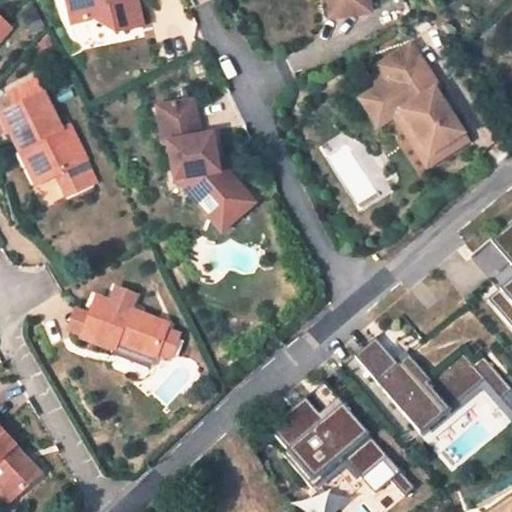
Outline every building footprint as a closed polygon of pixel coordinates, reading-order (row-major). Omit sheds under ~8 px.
[(64,0),(71,26),(93,21),(106,29),(112,28),(113,36),(114,36),(143,28),(136,0),(132,0),(127,1),(126,0),(64,0)] [(325,0),(326,10),(367,7),(366,0),(325,0)] [(438,88),(410,45),(376,66),(386,82),(368,93),(386,121),(392,117),(402,133),(410,128),(428,156),(445,145),(450,152),(466,142),(433,91),(438,88)] [(62,197),(93,180),(82,158),(64,123),(56,128),(37,92),(0,111),(0,122),(15,151),(22,147),(39,179),(50,174),(62,197)] [(358,100),(376,128),(386,121),(368,93),(358,100)] [(186,103),(151,110),(158,147),(161,146),(168,183),(171,182),(178,181),(194,198),(205,199),(214,209),(228,210),(234,218),(249,205),(220,173),(212,174),(205,137),(193,139),(186,103)] [(402,133),(425,168),(450,152),(445,145),(428,156),(410,128),(402,133)] [(22,147),(15,151),(31,183),(39,179),(22,147)] [(178,181),(171,182),(216,233),(234,218),(228,210),(214,209),(205,199),(194,198),(178,181)] [(511,223),(492,241),(511,265),(511,278),(488,299),(511,327),(511,223)] [(79,335),(77,339),(109,352),(113,341),(151,356),(153,351),(161,330),(163,324),(126,309),(132,295),(114,289),(108,303),(94,297),(87,315),(79,335)] [(87,315),(77,310),(69,332),(79,335),(87,315)] [(161,330),(153,351),(165,355),(173,334),(161,330)] [(376,339),(354,357),(420,434),(484,379),(511,413),(511,389),(483,355),(471,365),(462,354),(431,381),(409,356),(398,365),(376,339)] [(147,367),(151,356),(113,341),(109,352),(147,367)] [(321,423),(302,402),(260,436),(318,501),(348,476),(377,507),(394,490),(405,506),(418,492),(340,408),(321,423)] [(37,476),(0,435),(0,496),(7,505),(37,476)]
